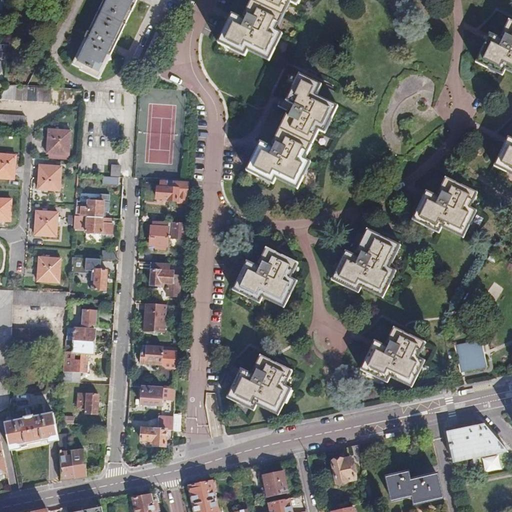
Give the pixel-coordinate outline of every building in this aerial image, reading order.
[(104,0),(89,33),(87,37),(73,66),(81,70),(80,72),(97,81),(111,51),(114,46),(116,43),(136,0),(104,0)] [(247,49),(268,59),(269,56),(280,33),(273,30),(288,1),(295,4),(296,0),(249,0),(242,16),(247,18),(245,22),(231,16),(229,19),(227,23),(218,44),(229,49),(231,46),(245,53),(247,49)] [(504,39),(491,33),(488,39),(476,61),(502,74),(505,68),(511,71),(511,20),(508,19),(501,31),(507,34),(504,39)] [(152,64),(165,36),(156,32),(142,60),(152,64)] [(256,154),(247,172),(275,184),(277,179),(278,177),(300,187),(312,161),(305,158),(319,128),(326,131),(338,106),(316,95),(322,85),(301,75),(288,102),(284,111),(293,115),(292,117),(288,115),(274,144),(279,146),(276,151),(261,144),(259,147),(257,152),(256,154)] [(51,90),(6,89),(0,98),(0,100),(50,103),(51,90)] [(279,109),(284,111),(288,102),(284,100),(282,104),(279,109)] [(25,117),(0,115),(0,129),(23,131),(25,117)] [(69,156),(71,131),(49,130),(47,154),(69,156)] [(511,138),(507,137),(504,142),(493,165),(511,174),(511,138)] [(0,178),(12,180),(14,156),(0,155),(0,178)] [(119,175),(120,166),(112,165),(111,175),(119,175)] [(59,193),(61,168),(40,166),(38,192),(59,193)] [(118,177),(102,176),(101,184),(118,186),(118,177)] [(439,198),(426,191),(424,195),(422,198),(411,220),(436,233),(441,226),(462,236),(476,210),(469,206),(476,193),(446,177),(437,192),(441,194),(439,198)] [(168,201),(188,202),(190,182),(178,181),(160,180),(159,189),(157,189),(156,198),(168,199),(168,201)] [(0,220),(11,221),(13,200),(0,199),(0,220)] [(75,207),(75,217),(104,218),(105,202),(88,201),(87,208),(75,207)] [(55,239),(57,214),(36,212),(34,237),(55,239)] [(109,224),(110,218),(104,218),(75,217),(74,229),(85,230),(85,234),(112,236),(113,225),(109,224)] [(169,227),(158,226),(151,226),(150,246),(167,246),(169,227)] [(398,245),(365,229),(355,250),(361,253),(359,257),(345,251),(344,254),(342,258),(331,280),(357,292),(361,286),(382,296),(396,268),(389,265),(398,245)] [(296,263),(265,247),(258,261),(263,263),(260,269),(247,263),(245,267),(243,270),(233,290),(258,303),(262,297),(283,307),(297,280),(289,276),(296,263)] [(108,260),(117,261),(118,252),(105,251),(104,260),(108,260)] [(59,284),(62,261),(39,259),(37,282),(59,284)] [(105,290),(108,260),(104,260),(96,259),(95,270),(84,270),(83,279),(90,280),(89,289),(105,290)] [(167,295),(180,296),(182,272),(168,271),(168,264),(150,263),(150,270),(152,270),(151,285),(160,285),(160,287),(167,288),(167,295)] [(13,290),(0,289),(0,410),(8,406),(11,342),(11,329),(12,304),(13,290)] [(69,293),(13,290),(12,304),(68,307),(69,299),(69,293)] [(164,333),(166,305),(146,304),(144,332),(164,333)] [(67,331),(66,341),(94,343),(94,332),(91,331),(92,326),(95,326),(96,312),(81,311),(80,332),(67,331)] [(385,345),(371,338),(370,340),(368,344),(367,347),(357,367),(383,380),(387,374),(408,384),(422,357),(414,352),(420,340),(389,324),(382,337),(387,340),(385,345)] [(11,329),(11,342),(56,345),(56,337),(49,336),(49,331),(11,329)] [(66,341),(63,382),(75,383),(76,372),(84,373),(86,354),(93,355),(94,343),(66,341)] [(482,343),(455,348),(462,375),(488,371),(482,343)] [(175,369),(177,348),(143,346),(141,363),(168,365),(167,368),(175,369)] [(291,373),(259,356),(252,369),(256,372),(253,377),(240,370),(237,375),(236,376),(236,377),(225,397),(252,411),(256,405),(275,416),(289,390),(283,386),(291,373)] [(130,377),(129,386),(143,387),(144,387),(145,378),(130,377)] [(167,395),(168,389),(144,387),(143,387),(143,392),(141,393),(141,404),(163,405),(164,395),(167,395)] [(97,415),(99,391),(81,390),(79,407),(86,407),(85,414),(97,415)] [(50,443),(59,440),(53,413),(44,415),(50,443)] [(5,424),(10,451),(21,448),(20,445),(47,439),(48,443),(50,443),(44,415),(33,418),(32,416),(27,417),(27,419),(5,424)] [(60,415),(60,424),(73,424),(73,416),(60,415)] [(173,418),(172,431),(180,431),(181,415),(173,415),(173,418)] [(167,430),(172,431),(173,418),(158,417),(158,430),(167,430)] [(506,449),(485,426),(480,421),(451,427),(452,433),(448,434),(453,460),(506,449)] [(163,449),(172,447),(172,443),(166,443),(167,430),(158,430),(142,429),(141,441),(154,442),(155,445),(163,446),(163,449)] [(59,440),(60,479),(72,477),(72,479),(85,476),(81,448),(76,449),(76,444),(69,445),(68,433),(59,434),(59,440)] [(362,456),(359,445),(351,447),(354,456),(356,457),(362,456)] [(171,459),(171,458),(172,447),(163,449),(163,461),(171,459)] [(352,465),(350,458),(333,462),(338,485),(356,481),(354,474),(358,473),(356,464),(352,465)] [(248,468),(240,470),(243,482),(244,486),(252,484),(248,468)] [(288,493),(284,473),(263,478),(267,497),(288,493)] [(443,499),(438,475),(410,481),(409,473),(387,478),(392,502),(414,497),(416,505),(443,499)] [(189,486),(193,504),(215,499),(214,492),(217,492),(216,483),(212,484),(211,481),(189,486)] [(246,496),(244,486),(243,482),(233,484),(236,498),(246,496)] [(151,503),(150,495),(133,499),(135,511),(157,511),(155,502),(151,503)] [(215,499),(193,504),(194,511),(221,511),(221,508),(217,509),(215,499)] [(268,504),(270,511),(292,511),(289,499),(268,504)]
